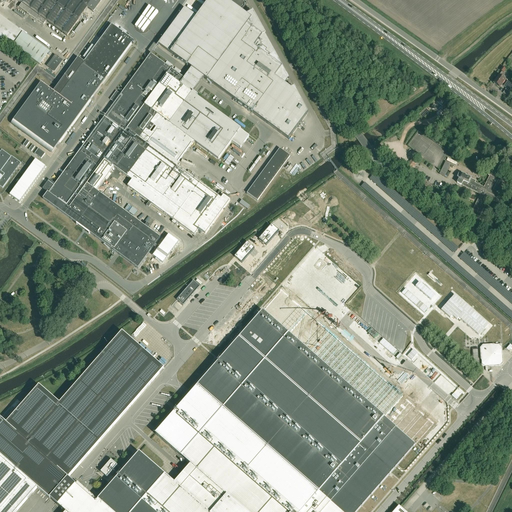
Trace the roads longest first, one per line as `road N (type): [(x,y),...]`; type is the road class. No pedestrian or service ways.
road 1 (residential): [(511,258),(377,161),(276,0)]
road 2 (unclassified): [(511,113),(352,0)]
road 3 (unknown): [(467,416),(412,368),(390,369),(343,327)]
road 4 (primary): [(453,85),(337,0)]
